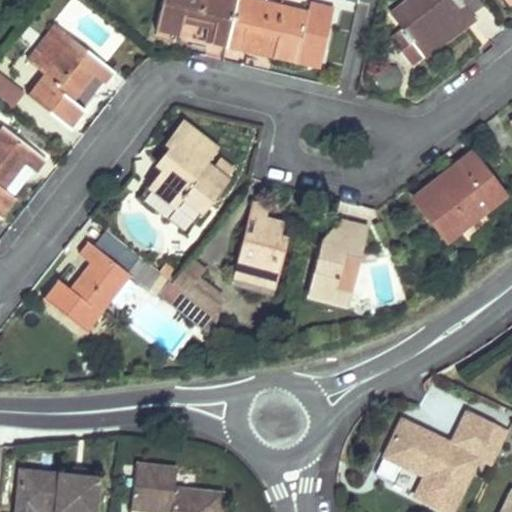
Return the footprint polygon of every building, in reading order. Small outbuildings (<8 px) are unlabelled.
[(193,38),(226,46),(235,0),(162,0),(156,29),(178,34),(176,44),(190,48),(191,43),(193,38)] [(281,0),(235,0),(226,46),(317,68),(329,13),(306,6),(305,11),(280,5),(281,0)] [(405,69),(467,20),(459,10),(451,0),(409,0),(386,19),(397,35),(387,44),(405,69)] [(451,0),(459,10),(469,1),(467,0),(451,0)] [(511,0),(501,0),(497,4),(503,11),(511,3),(511,0)] [(69,44),(52,29),(24,66),(41,79),(27,96),(68,129),(82,110),(67,98),(87,73),(102,84),(112,72),(72,40),(69,44)] [(394,66),(376,77),(384,90),(402,78),(394,66)] [(0,96),(13,106),(23,91),(0,74),(0,96)] [(43,161),(3,127),(0,130),(0,214),(13,198),(9,194),(29,168),(34,172),(43,161)] [(200,165),(211,152),(180,127),(162,148),(166,152),(153,168),(160,175),(146,191),(171,210),(179,202),(195,215),(221,183),(200,165)] [(503,196),(472,154),(414,198),(445,239),(453,233),(461,244),(486,226),(478,214),(503,196)] [(146,191),(137,203),(179,237),(195,215),(179,202),(171,210),(146,191)] [(264,212),(247,208),(228,280),(238,286),(255,290),(269,291),(282,241),(276,240),(277,234),(260,230),(262,220),(264,212)] [(280,225),(262,220),(260,230),(277,234),(280,225)] [(303,291),(345,300),(361,235),(355,233),(348,233),(346,235),(335,223),(315,245),(303,291)] [(361,235),(363,230),(335,223),(346,235),(348,233),(355,233),(361,235)] [(71,291),(65,285),(58,279),(42,299),(83,331),(120,285),(123,282),(129,274),(88,243),(78,255),(91,266),(71,291)] [(200,276),(184,264),(170,281),(184,293),(213,314),(217,303),(193,285),(200,276)] [(212,336),(215,327),(217,317),(213,314),(184,293),(168,280),(158,292),(212,336)] [(228,280),(225,291),(266,302),(269,291),(255,290),(238,286),(228,280)] [(123,282),(120,285),(106,303),(117,312),(134,291),(123,282)] [(345,300),(303,291),(302,297),(343,307),(345,300)] [(447,445),(397,421),(378,459),(418,478),(408,498),(436,511),(449,511),(472,462),(486,469),(503,436),(461,415),(447,445)] [(169,471),(128,467),(124,511),(214,511),(216,496),(167,492),(169,471)] [(90,511),(94,481),(15,471),(11,502),(28,505),(50,508),(49,511),(90,511)] [(511,511),(511,495),(507,493),(497,511),(511,511)] [(11,502),(10,510),(25,511),(26,511),(28,505),(11,502)]
